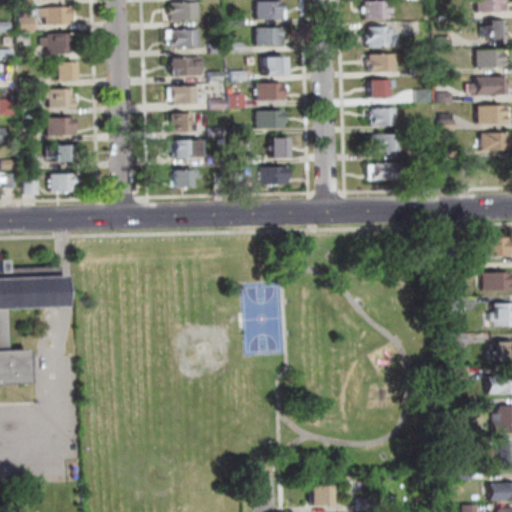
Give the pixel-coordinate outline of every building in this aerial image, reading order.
[(477,0),(505,0),(505,12),(477,12),(477,0)] [(256,20),(256,3),(282,2),(282,11),(286,10),(286,19),(256,20)] [(364,3),(386,2),(386,19),(364,19),(364,3)] [(197,3),(197,20),(170,21),(170,15),(167,15),(167,8),(170,8),(170,4),(197,3)] [(37,9),(37,17),(44,17),(44,25),(68,25),(68,22),(74,22),(74,9),(37,9)] [(228,17),(243,16),(243,25),(228,26),(228,17)] [(209,27),(209,18),(223,17),(224,26),(209,27)] [(18,18),(18,33),(33,33),(33,18),(18,18)] [(417,21),(431,20),(431,35),(417,36),(417,21)] [(488,27),(473,27),(472,32),(467,32),(467,38),(489,38),(489,41),(507,41),(507,21),(488,21),(488,27)] [(0,22),(0,33),(10,33),(9,22),(0,22)] [(283,36),(284,46),(255,46),(255,29),(281,29),(281,37),(283,36)] [(366,29),(395,29),(395,46),(366,46),(366,29)] [(165,31),(198,30),(198,47),(168,48),(168,40),(165,40),(165,31)] [(72,34),(46,35),(46,38),(39,38),(39,47),(46,47),(46,54),(69,54),(69,49),(72,49),(72,34)] [(224,44),(224,54),(210,54),(210,44),(224,44)] [(243,53),(230,53),(230,44),(243,44),(243,53)] [(11,50),(0,50),(0,60),(11,60),(11,50)] [(33,50),(18,51),(18,61),(33,60),(33,50)] [(476,51),(506,50),(506,67),(476,67),(476,51)] [(366,57),(395,56),(396,70),(367,71),(366,57)] [(200,58),(200,64),(198,65),(198,76),(172,77),(171,59),(200,58)] [(262,59),(284,58),(284,76),(262,77),(262,59)] [(52,63),(53,80),(73,80),(73,63),(52,63)] [(415,65),(430,64),(430,74),(416,75),(415,65)] [(231,82),(231,72),(245,71),(246,81),(231,82)] [(209,82),(209,72),(223,72),(223,82),(209,82)] [(466,84),(466,94),(475,94),(475,96),(510,95),(510,88),(505,88),(505,77),(475,78),(475,84),(466,84)] [(19,78),(19,88),(34,88),(34,78),(19,78)] [(367,82),(392,82),(392,98),(368,99),(367,82)] [(281,83),(281,86),(287,86),(288,92),(284,92),(285,94),(285,99),(283,101),(256,102),(256,84),(281,83)] [(195,87),(195,104),(173,105),(173,102),(166,102),(166,88),(195,87)] [(69,89),(40,90),(40,99),(47,99),(47,109),(73,108),(73,95),(70,95),(69,89)] [(418,91),(432,91),(432,102),(418,103),(418,91)] [(438,92),(451,92),(451,102),(438,102),(438,92)] [(229,109),(228,95),(242,94),(242,109),(229,109)] [(225,99),(210,100),(211,110),(225,109),(225,99)] [(13,100),(0,100),(0,115),(13,115),(13,100)] [(33,104),(19,104),(20,115),(34,114),(33,104)] [(477,107),(507,107),(507,124),(477,124),(477,107)] [(368,110),(396,110),(396,126),(368,126),(368,110)] [(282,111),(283,129),(255,130),(255,112),(282,111)] [(190,132),(170,132),(170,115),(189,114),(190,132)] [(439,114),(454,114),(454,131),(439,131),(439,114)] [(45,119),(45,136),(75,135),(75,127),(73,127),(72,118),(45,119)] [(247,126),(248,137),(233,137),(233,126),(247,126)] [(223,137),(209,137),(208,128),(223,128),(223,137)] [(21,133),(21,143),(34,142),(34,132),(21,133)] [(479,134),(507,133),(508,151),(480,151),(479,134)] [(370,136),(398,136),(398,149),(370,150),(370,136)] [(270,160),(270,140),(287,139),(287,159),(270,160)] [(171,141),(198,140),(199,158),(171,159),(171,151),(166,151),(165,144),(171,143),(171,141)] [(72,146),(44,146),(45,159),(54,158),(54,163),(72,162),(72,146)] [(420,146),(432,146),(432,160),(420,160),(420,146)] [(440,148),(454,147),(454,157),(440,158),(440,148)] [(243,164),(243,154),(256,154),(257,164),(243,164)] [(38,157),(22,157),(22,171),(38,171),(38,157)] [(481,161),(508,159),(509,178),(482,180),(481,161)] [(15,160),(0,160),(1,171),(15,171),(15,160)] [(366,166),(394,165),(395,179),(366,179),(366,166)] [(286,167),(286,184),(260,185),(259,168),(286,167)] [(197,171),(197,179),(190,180),(191,188),(172,189),(172,172),(197,171)] [(243,186),(235,186),(235,173),(243,173),(243,186)] [(15,174),(4,174),(5,189),(15,188),(15,174)] [(48,175),(49,193),(73,192),(73,188),(76,188),(76,174),(48,175)] [(441,177),(456,176),(457,184),(441,185),(441,177)] [(23,180),(38,180),(38,195),(23,195),(23,180)] [(475,256),(475,247),(483,247),(483,239),(510,239),(510,255),(475,256)] [(461,261),(449,262),(448,248),(461,247),(461,261)] [(462,264),(463,277),(451,278),(451,264),(462,264)] [(28,388),(0,388),(0,270),(58,268),(60,305),(4,308),(6,352),(27,351),(27,357),(33,357),(34,370),(27,370),(28,388)] [(511,291),(483,292),(483,274),(510,273),(510,285),(511,284),(511,291)] [(450,313),(450,300),(463,300),(463,312),(450,313)] [(511,326),(493,327),(493,305),(511,304),(511,326)] [(452,334),(466,333),(466,345),(453,346),(452,334)] [(511,363),(496,363),(495,344),(511,344),(511,363)] [(469,382),(455,383),(454,368),(469,368),(469,382)] [(511,394),(487,395),(487,378),(511,377),(511,394)] [(488,413),(475,413),(475,402),(488,401),(488,413)] [(511,433),(499,434),(498,407),(511,407),(511,433)] [(511,464),(488,464),(488,437),(503,436),(503,442),(511,442),(511,464)] [(471,481),(458,482),(458,471),(471,471),(471,481)] [(511,502),(489,502),(489,485),(511,484),(511,502)] [(310,489),(330,488),(331,506),(310,506),(310,489)] [(358,511),(358,498),(372,498),(372,511),(358,511)]
